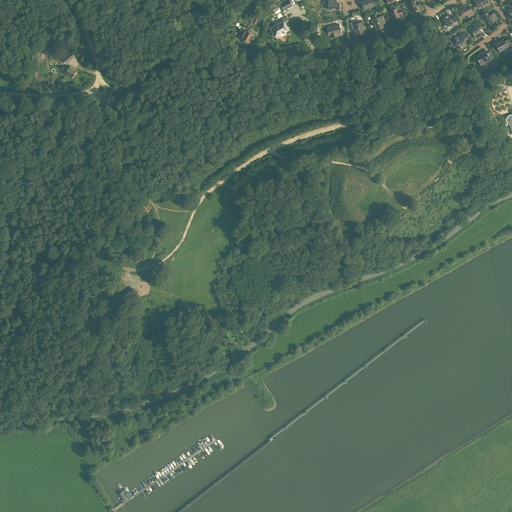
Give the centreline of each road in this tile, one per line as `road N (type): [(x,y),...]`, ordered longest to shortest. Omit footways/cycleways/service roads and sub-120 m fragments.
road 1 (unclassified): [(0,420),(119,412),(187,387),(294,308),(407,260),(511,194)]
road 2 (residential): [(223,49),(326,50),(431,14)]
road 3 (track): [(128,270),(168,256),(208,192),(271,149)]
road 4 (track): [(105,113),(86,150),(102,189),(101,242),(128,270)]
road 5 (track): [(12,160),(59,161),(79,181),(86,240),(77,275)]
road 6 (track): [(105,113),(127,168),(156,210),(158,241),(146,265)]
road 7 (track): [(360,120),(386,107),(369,79),(374,67),(423,18)]
road 8 (residential): [(502,85),(474,75),(464,61),(502,26),(492,0)]
road 9 (track): [(107,89),(171,53),(223,49)]
